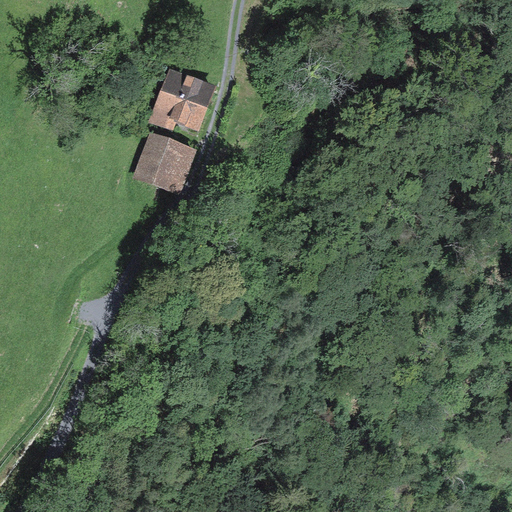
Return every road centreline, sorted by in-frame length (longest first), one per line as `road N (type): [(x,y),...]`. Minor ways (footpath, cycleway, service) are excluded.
road 1 (track): [(240,0),(200,179),(110,309),(26,511)]
road 2 (track): [(0,454),(54,390),(84,309),(110,309)]
